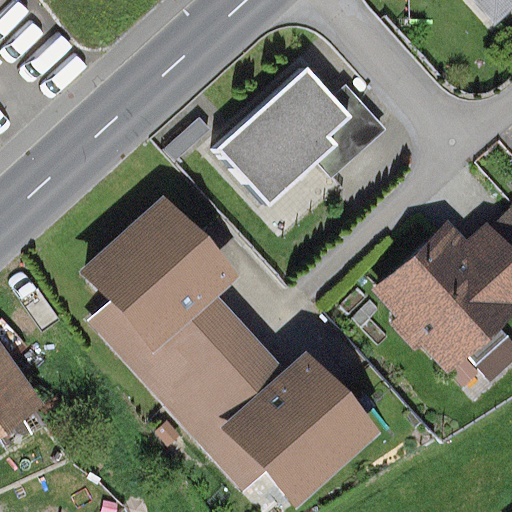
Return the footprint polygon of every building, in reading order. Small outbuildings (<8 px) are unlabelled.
[(511,0),(464,0),(489,27),(511,6),(511,0)] [(299,76),(215,150),(263,203),(313,160),(328,146),(320,137),(339,120),(324,104),(299,76)] [(345,85),(324,104),(339,120),(320,137),(328,146),(313,160),(331,179),(386,130),(345,85)] [(198,118),(163,150),(174,162),(209,130),(198,118)] [(181,189),(97,265),(123,293),(174,349),(235,293),(257,273),(181,189)] [(511,205),(487,227),(511,254),(511,205)] [(450,226),(375,293),(448,374),(511,316),(511,254),(487,227),(467,245),(450,226)] [(235,293),(174,349),(123,293),(100,314),(262,491),(285,470),(242,422),(303,367),(235,293)] [(303,367),(242,422),(285,470),(319,506),(398,432),(321,349),(303,367)] [(0,389),(0,439),(22,427),(0,389)] [(167,422),(153,434),(166,448),(179,436),(167,422)]
